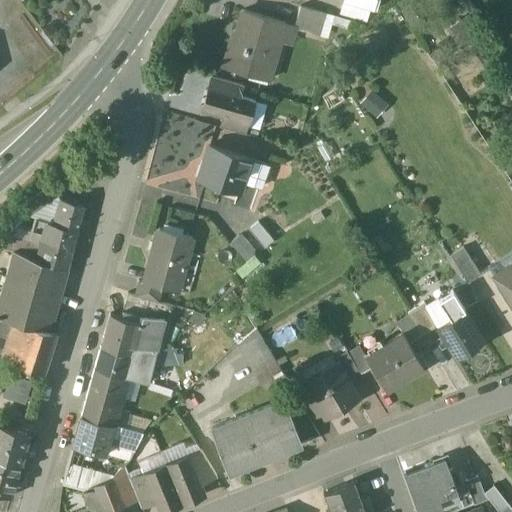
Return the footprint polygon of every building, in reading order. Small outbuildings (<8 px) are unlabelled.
[(325,12),(300,5),(294,27),(319,34),(325,12)] [(285,21),(243,9),(234,41),(231,40),(223,66),(268,79),(285,21)] [(243,84),(212,75),(209,87),(239,96),(243,84)] [(239,96),(209,87),(203,108),(223,114),(224,114),(249,122),(255,100),(239,96)] [(164,110),(148,182),(175,188),(184,148),(197,151),(199,140),(198,140),(201,124),(190,122),(191,116),(164,110)] [(249,122),(224,114),(220,126),(245,133),(249,122)] [(251,159),(208,145),(202,163),(209,165),(204,179),(221,185),(219,191),(234,197),(237,191),(240,192),(243,182),(251,159)] [(267,165),(251,159),(243,182),(260,187),(267,165)] [(20,223),(57,198),(49,186),(12,212),(20,223)] [(84,203),(64,198),(59,216),(56,216),(54,223),(77,229),(84,203)] [(47,221),(35,218),(32,230),(44,233),(47,221)] [(54,223),(47,221),(44,233),(43,237),(73,245),(77,229),(54,223)] [(273,239),(258,221),(249,228),(264,247),(273,239)] [(192,237),(159,228),(147,271),(171,278),(181,280),(192,237)] [(17,229),(10,250),(14,251),(25,254),(32,234),(17,229)] [(253,251),(239,235),(231,242),(244,258),(253,251)] [(73,245),(43,237),(36,258),(67,268),(73,245)] [(480,273),(463,247),(451,255),(467,281),(480,273)] [(14,251),(0,301),(0,316),(15,320),(50,330),(67,268),(36,258),(25,254),(14,251)] [(511,263),(494,275),(511,303),(511,263)] [(171,278),(147,271),(144,283),(144,284),(162,289),(168,290),(171,278)] [(162,289),(144,284),(144,283),(138,281),(135,293),(149,297),(159,300),(162,289)] [(135,293),(128,292),(123,310),(142,316),(144,316),(149,297),(135,293)] [(465,308),(437,325),(456,356),(484,340),(465,308)] [(142,316),(123,310),(121,316),(110,313),(140,323),(142,316)] [(140,323),(110,313),(103,337),(122,343),(134,346),(140,323)] [(422,334),(409,314),(396,322),(403,331),(409,342),(422,334)] [(0,353),(3,355),(15,320),(0,316),(0,353)] [(144,316),(142,316),(140,323),(134,346),(151,348),(156,348),(164,318),(144,316)] [(50,330),(15,320),(3,355),(19,364),(43,371),(54,331),(50,330)] [(282,372),(256,327),(238,343),(261,385),(282,372)] [(365,354),(372,366),(386,388),(423,365),(409,342),(403,331),(365,354)] [(122,343),(103,337),(101,345),(120,351),(122,343)] [(365,354),(359,344),(348,351),(359,370),(361,372),(372,366),(365,354)] [(120,351),(101,345),(95,367),(125,375),(131,354),(120,351)] [(156,348),(151,348),(151,360),(152,360),(171,357),(173,347),(156,348)] [(348,351),(347,350),(337,356),(349,376),(359,370),(348,351)] [(151,360),(131,354),(125,375),(141,380),(150,383),(152,360),(151,360)] [(336,361),(305,379),(323,409),(326,415),(357,397),(336,361)] [(125,375),(95,367),(87,395),(117,404),(125,375)] [(27,402),(33,379),(9,374),(4,397),(27,402)] [(305,379),(292,387),(309,417),(323,409),(305,379)] [(141,380),(133,406),(139,408),(145,396),(150,383),(141,380)] [(117,404),(87,395),(81,415),(111,424),(117,404)] [(283,400),(212,428),(229,471),(300,443),(283,400)] [(111,424),(81,415),(73,443),(105,452),(109,436),(123,440),(137,444),(142,432),(111,424)] [(29,431),(0,422),(0,455),(20,461),(29,431)] [(120,449),(103,468),(113,477),(124,465),(130,458),(137,444),(123,440),(120,449)] [(200,449),(166,463),(182,503),(205,493),(201,482),(218,476),(200,449)] [(20,461),(0,455),(0,492),(11,495),(20,461)] [(425,466),(404,474),(418,510),(458,495),(444,458),(434,462),(434,460),(424,464),(425,466)] [(90,466),(69,460),(63,482),(84,489),(90,466)] [(166,463),(144,472),(156,501),(155,501),(158,511),(159,511),(182,503),(166,463)] [(129,478),(124,465),(113,477),(121,494),(134,489),(129,478)] [(144,472),(129,478),(134,489),(138,499),(141,507),(155,501),(156,501),(144,472)] [(477,475),(465,479),(474,504),(488,498),(483,492),(477,475)] [(84,489),(82,489),(88,503),(99,499),(104,511),(105,511),(109,511),(125,504),(121,494),(113,477),(84,489)] [(365,511),(352,479),(324,491),(330,511),(365,511)] [(506,511),(511,508),(511,507),(494,484),(483,492),(488,498),(499,511),(506,511)] [(121,494),(125,504),(138,499),(134,489),(121,494)]
